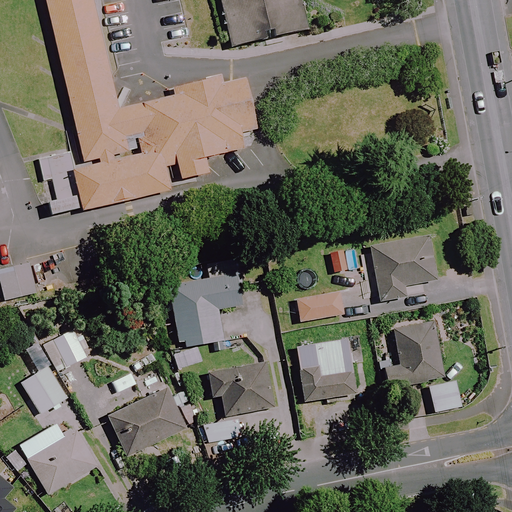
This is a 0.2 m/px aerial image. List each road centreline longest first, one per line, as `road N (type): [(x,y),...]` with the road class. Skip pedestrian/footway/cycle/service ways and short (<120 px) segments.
road 1 (unclassified): [(216,511),(296,488),(511,450)]
road 2 (secondary): [(511,237),(466,0)]
road 3 (unknown): [(296,488),(257,316)]
